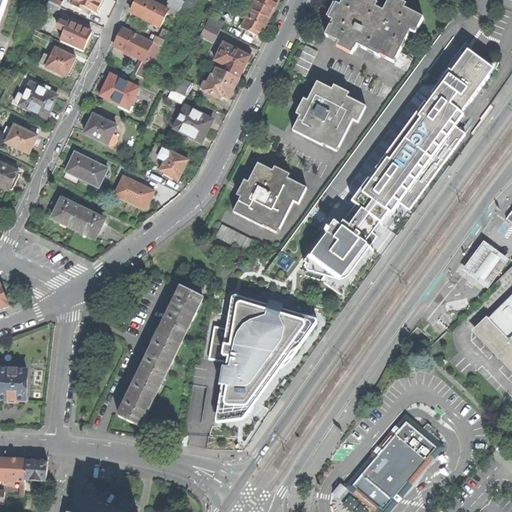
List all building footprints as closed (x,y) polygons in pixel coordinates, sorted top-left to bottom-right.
[(74,0),(72,6),(71,7),(86,14),(87,11),(96,15),(97,13),(99,13),(101,8),(101,6),(103,2),(103,0),(74,0)] [(137,0),(135,4),(131,13),(160,28),(168,11),(146,0),(137,0)] [(167,0),(164,8),(178,14),(184,3),(178,0),(167,0)] [(178,14),(176,18),(189,24),(200,0),(185,0),(184,3),(178,14)] [(250,11),(270,21),(274,11),(279,2),(273,0),(256,0),(255,3),(250,11)] [(344,0),(339,11),(326,37),(355,52),(358,47),(381,58),(383,53),(397,60),(395,65),(407,72),(413,59),(401,53),(411,32),(416,35),(424,19),(390,2),(384,12),(364,2),(364,0),(344,0)] [(251,1),(247,9),(250,11),(255,3),(251,1)] [(60,8),(48,2),(45,9),(57,15),(60,8)] [(270,21),(250,11),(247,19),(241,29),(246,32),(253,35),(260,39),(265,30),(270,21)] [(207,23),(219,30),(223,22),(210,15),(207,23)] [(69,23),(60,42),(82,52),(87,42),(91,33),(69,23)] [(219,30),(207,23),(199,38),(212,44),(219,30)] [(118,38),(114,46),(143,60),(151,44),(123,29),(118,38)] [(163,30),(159,38),(164,41),(169,33),(163,30)] [(153,44),(157,37),(152,35),(149,41),(153,44)] [(157,37),(153,44),(161,48),(164,41),(159,38),(157,37)] [(222,71),(239,80),(245,69),(250,58),(223,44),(214,62),(224,67),(222,71)] [(306,45),(293,70),(306,77),(318,52),(306,45)] [(44,55),(40,65),(46,68),(66,78),(71,68),(75,58),(55,49),(51,58),(44,55)] [(414,205),(466,135),(454,126),(462,116),(494,72),(483,65),(484,64),(469,53),(452,74),(450,73),(441,84),(433,95),(427,103),(376,170),(370,178),(351,203),(354,205),(356,206),(364,212),(371,217),(380,223),(381,224),(397,203),(409,212),(414,205)] [(139,62),(133,74),(145,80),(151,68),(139,62)] [(381,224),(380,223),(371,217),(364,212),(356,206),(354,205),(351,203),(370,178),(376,170),(427,103),(433,95),(441,84),(432,77),(422,69),(418,66),(268,270),(343,299),(394,232),(409,212),(397,203),(381,224)] [(207,85),(203,92),(219,100),(221,96),(229,100),(234,90),(239,80),(222,71),(217,69),(213,78),(211,77),(207,85)] [(105,85),(100,96),(119,106),(121,102),(131,107),(139,89),(110,75),(105,85)] [(179,78),(172,91),(186,98),(192,85),(179,78)] [(19,106),(46,119),(52,108),(57,96),(30,83),(24,97),(18,94),(14,103),(19,105),(19,106)] [(305,109),(293,132),(322,147),(324,142),(339,150),(353,123),(358,126),(366,109),(318,84),(306,107),(305,109)] [(186,98),(172,91),(169,99),(182,105),(186,98)] [(133,108),(131,107),(121,102),(119,106),(118,108),(130,114),(133,108)] [(185,108),(174,130),(201,144),(207,132),(213,122),(185,108)] [(89,125),(84,135),(108,146),(110,146),(113,146),(114,145),(116,143),(117,141),(117,139),(116,137),(115,135),(112,134),(114,127),(117,128),(117,127),(115,126),(107,122),(108,120),(108,117),(107,115),(105,115),(101,115),(99,114),(98,113),(96,117),(94,116),(89,125)] [(7,127),(0,139),(6,142),(5,144),(29,155),(34,146),(38,137),(14,126),(12,130),(7,127)] [(156,145),(149,160),(163,166),(160,172),(165,174),(163,177),(168,179),(169,176),(178,181),(183,171),(188,161),(169,152),(156,145)] [(70,164),(66,172),(67,173),(78,178),(99,188),(108,170),(75,154),(70,164)] [(0,187),(9,192),(10,190),(12,191),(16,183),(20,175),(18,174),(19,172),(8,167),(5,165),(0,163),(0,162),(0,187)] [(247,187),(233,213),(263,228),(266,223),(280,230),(294,202),(299,204),(307,189),(270,170),(258,164),(247,187)] [(76,183),(78,178),(67,173),(64,178),(76,183)] [(154,193),(124,178),(115,196),(143,209),(147,200),(150,201),(152,198),(154,193)] [(57,210),(53,219),(95,240),(104,221),(89,214),(90,212),(77,206),(77,207),(62,200),(57,210)] [(221,224),(215,237),(247,252),(253,240),(221,224)] [(463,271),(489,289),(510,260),(484,242),(463,271)] [(0,310),(9,307),(9,306),(1,284),(0,284),(0,310)] [(171,310),(161,330),(183,340),(203,298),(182,287),(172,307),(171,310)] [(511,295),(488,319),(509,340),(511,343),(511,295)] [(215,420),(214,423),(242,421),(245,417),(253,406),(282,367),(288,363),(317,323),(317,322),(316,320),(281,310),(282,305),(267,300),(266,306),(234,297),(231,297),(229,300),(224,329),(213,327),(208,360),(224,363),(223,369),(220,369),(217,387),(220,388),(215,418),(215,420)] [(511,343),(509,340),(488,319),(476,331),(511,368),(511,343)] [(161,384),(183,340),(161,330),(151,351),(150,353),(140,374),(161,384)] [(0,400),(12,401),(26,401),(28,371),(0,370),(0,400)] [(161,384),(140,374),(130,395),(129,397),(119,416),(141,427),(161,384)] [(378,457),(356,483),(365,491),(370,495),(389,511),(401,496),(417,477),(425,468),(430,461),(442,447),(427,435),(428,434),(433,428),(428,424),(422,431),(416,426),(412,422),(410,424),(408,422),(378,457)] [(0,458),(0,481),(26,482),(26,480),(27,460),(13,459),(0,458)] [(38,461),(27,460),(26,480),(47,482),(49,462),(38,461)]
